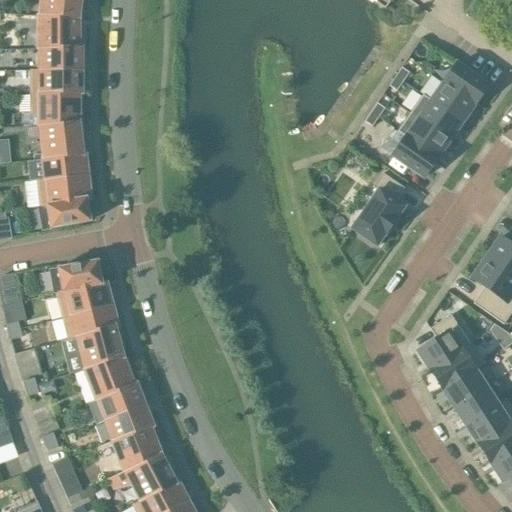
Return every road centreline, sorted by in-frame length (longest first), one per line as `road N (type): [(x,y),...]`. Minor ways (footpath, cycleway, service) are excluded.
road 1 (residential): [(511,135),(378,338),(421,428),(485,511)]
road 2 (residential): [(245,511),(180,392),(137,238)]
road 3 (residential): [(137,238),(122,92),(125,0)]
road 4 (residential): [(0,265),(137,238)]
